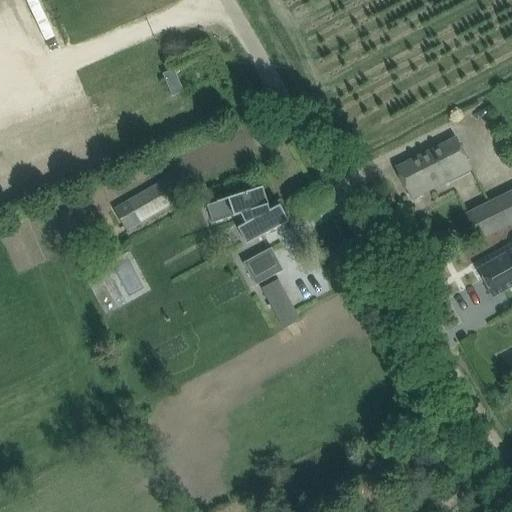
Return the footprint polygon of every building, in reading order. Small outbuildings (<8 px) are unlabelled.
[(174,69),(162,74),(172,97),(183,92),(174,69)] [(445,175),(468,163),(455,138),(396,168),(408,193),(423,185),(427,192),(448,181),(445,175)] [(127,230),(182,198),(170,177),(114,209),(127,230)] [(237,228),(247,245),(263,236),(264,236),(276,232),(276,230),(289,222),(280,205),(270,210),(262,187),(206,206),(212,224),(241,215),(246,224),(237,228)] [(511,192),(466,216),(478,241),(479,243),(483,250),(502,241),(497,231),(510,225),(511,224),(511,192)] [(243,263),(255,286),(283,271),(271,248),(243,263)] [(493,297),(511,286),(511,250),(511,251),(478,269),(493,297)] [(262,286),(265,292),(284,327),(301,318),(279,277),(262,286)]
